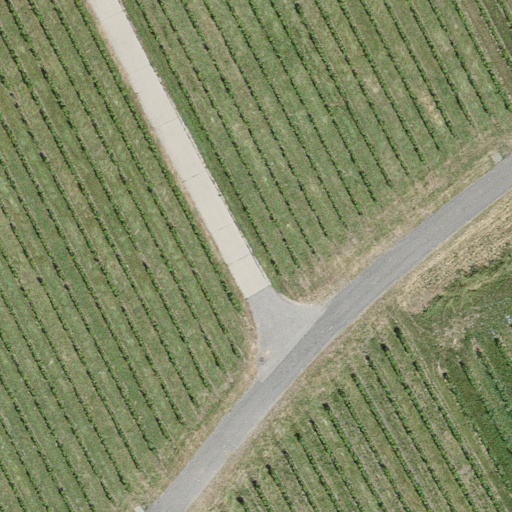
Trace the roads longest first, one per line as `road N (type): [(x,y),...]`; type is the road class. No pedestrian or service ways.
road 1 (unclassified): [(511,172),(293,360),(171,511)]
road 2 (track): [(293,360),(104,0)]
